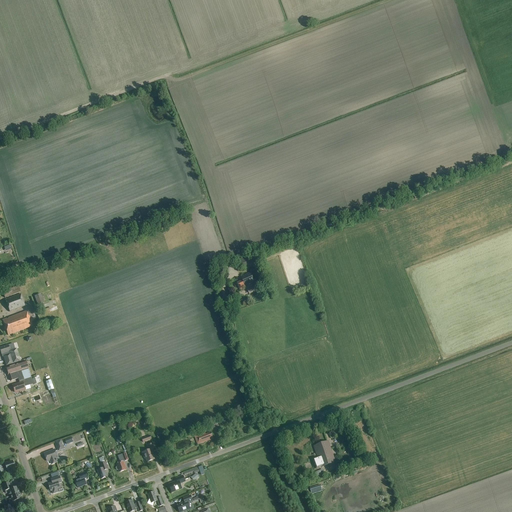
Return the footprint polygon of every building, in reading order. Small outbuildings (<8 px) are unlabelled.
[(240,262),(243,268),(251,264),(248,258),(240,262)] [(237,283),(240,290),(246,287),(245,286),(254,282),(250,273),(241,277),(243,280),(237,283)] [(2,292),(5,298),(20,292),(18,286),(2,292)] [(21,294),(5,300),(9,312),(25,306),(21,294)] [(42,295),(41,295),(40,294),(34,296),(38,305),(44,303),(43,302),(45,301),(42,295)] [(33,326),(29,316),(28,316),(27,313),(26,312),(2,321),(4,325),(3,327),(4,330),(6,330),(8,336),(33,326)] [(34,341),(21,345),(24,354),(37,350),(34,341)] [(8,346),(0,348),(0,350),(1,354),(2,354),(3,357),(6,365),(20,361),(16,349),(10,351),(8,346)] [(12,366),(6,368),(10,380),(11,382),(18,379),(19,382),(26,379),(30,378),(29,374),(25,361),(18,363),(19,364),(12,366)] [(36,378),(32,379),(33,384),(34,385),(38,384),(38,383),(40,382),(38,376),(35,376),(36,378)] [(19,383),(12,386),(14,393),(21,390),(22,392),(25,391),(25,389),(24,387),(28,386),(26,379),(19,382),(19,383)] [(45,382),(49,392),(54,390),(51,380),(45,382)] [(196,436),(199,444),(213,439),(211,433),(203,436),(202,434),(196,436)] [(55,444),(56,444),(58,451),(64,449),(61,441),(55,444)] [(327,442),(314,447),(318,457),(313,459),(316,469),(322,467),(335,462),(327,442)] [(147,462),(154,460),(152,453),(156,452),(154,444),(148,446),(149,450),(143,453),(145,459),(146,458),(147,462)] [(55,450),(44,454),(47,462),(50,461),(52,465),(57,463),(56,458),(57,458),(55,450)] [(116,467),(116,468),(117,471),(118,471),(119,470),(120,473),(126,470),(123,462),(128,461),(126,454),(122,455),(118,457),(120,463),(117,465),(118,467),(116,467)] [(0,475),(5,474),(4,471),(7,470),(7,471),(14,468),(13,465),(12,461),(4,464),(1,465),(2,466),(0,466),(0,475)] [(101,480),(108,477),(105,471),(108,470),(106,464),(101,466),(102,469),(97,471),(101,480)] [(198,467),(183,472),(185,477),(200,471),(198,467)] [(87,485),(85,480),(88,479),(86,472),(79,475),(79,477),(77,478),(76,478),(76,479),(76,481),(75,481),(76,484),(75,484),(75,486),(75,487),(76,488),(77,488),(78,488),(81,487),(87,485)] [(181,484),(186,482),(184,476),(177,478),(178,482),(170,485),(173,492),(182,489),(181,484)] [(60,489),(59,484),(62,483),(60,477),(51,480),(52,483),(48,484),(51,492),(52,491),(53,494),(58,492),(57,489),(60,489)] [(19,494),(17,487),(11,489),(8,483),(2,485),(5,494),(9,493),(10,496),(19,494)] [(320,485),(310,488),(312,494),(322,491),(320,485)] [(151,497),(149,502),(148,504),(153,506),(155,502),(158,501),(160,507),(164,505),(161,497),(157,499),(155,492),(149,494),(150,497),(151,497)] [(15,501),(21,499),(19,494),(10,496),(11,499),(5,501),(8,510),(17,507),(15,501)] [(185,503),(177,506),(179,511),(183,511),(186,511),(194,509),(191,502),(193,502),(191,495),(183,498),(185,503)] [(134,505),(132,500),(126,503),(129,511),(132,511),(136,511),(135,509),(138,508),(139,511),(143,510),(140,502),(136,504),(134,505)]
